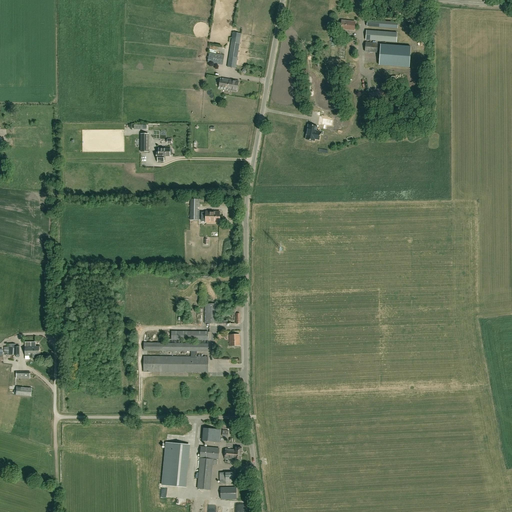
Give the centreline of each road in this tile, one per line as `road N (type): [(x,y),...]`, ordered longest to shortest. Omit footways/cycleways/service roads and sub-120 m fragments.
road 1 (unclassified): [(250,416),(246,209),(282,0)]
road 2 (unclassified): [(56,417),(250,416)]
